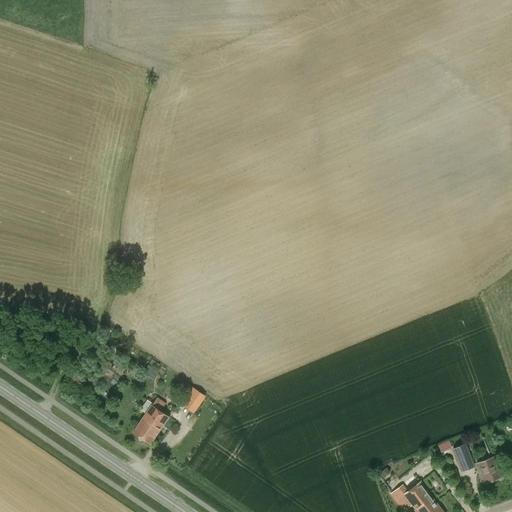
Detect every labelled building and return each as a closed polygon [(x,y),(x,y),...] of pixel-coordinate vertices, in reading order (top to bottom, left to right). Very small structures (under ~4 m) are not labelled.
[(149,365),(144,373),(155,380),(160,373),(149,365)] [(78,392),(80,390),(83,385),(70,376),(67,381),(74,386),(72,389),(78,392)] [(194,414),(206,396),(190,385),(184,394),(188,397),(182,406),(194,414)] [(157,397),(151,405),(133,432),(151,444),(169,417),(160,411),(166,403),(157,397)] [(451,439),(439,445),(443,452),(454,446),(451,439)] [(475,467),(466,443),(452,449),(461,473),(475,467)] [(485,486),(502,479),(493,458),(476,465),(480,473),(481,473),(483,477),(481,477),(485,486)] [(384,477),(390,473),(386,468),(381,472),(384,477)] [(444,511),(421,481),(408,491),(403,484),(390,494),(403,511),(411,506),(416,511),(444,511)]
